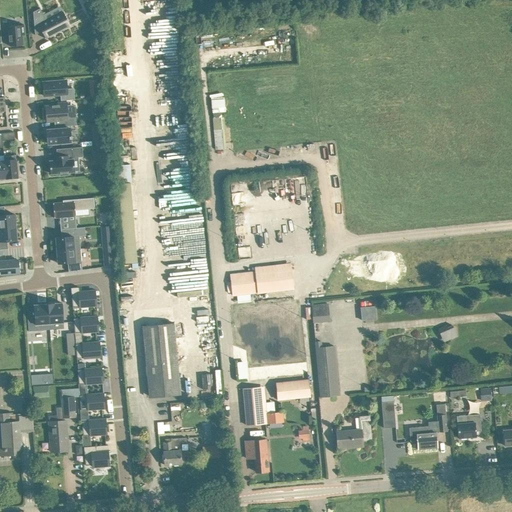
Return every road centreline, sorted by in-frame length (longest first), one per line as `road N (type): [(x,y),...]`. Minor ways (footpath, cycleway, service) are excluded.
road 1 (residential): [(232,264),(212,67),(222,54),(361,46),(384,237)]
road 2 (tertiary): [(125,510),(511,472)]
road 3 (residential): [(40,284),(92,277),(106,287),(125,510)]
road 4 (residential): [(201,268),(175,0)]
road 5 (residential): [(0,70),(23,79),(40,284)]
road 6 (residential): [(384,237),(371,249),(232,264)]
road 7 (residential): [(384,237),(511,227)]
